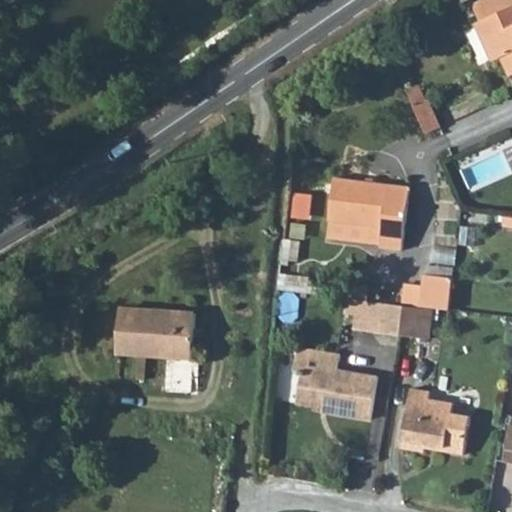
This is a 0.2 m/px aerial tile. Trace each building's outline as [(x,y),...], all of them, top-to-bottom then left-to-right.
[(511,0),(484,0),(472,6),(479,20),(511,4),(511,0)] [(511,4),(479,20),(475,21),(492,60),(500,57),(509,75),(511,73),(511,4)] [(414,105),(425,101),(419,87),(408,92),(414,105)] [(426,132),(440,126),(428,99),(425,101),(414,105),(426,132)] [(411,186),(334,176),(327,235),(378,243),(378,246),(402,249),(411,186)] [(428,272),(426,284),(423,305),(435,306),(450,308),(454,275),(428,272)] [(407,282),(403,303),(406,303),(423,305),(426,284),(407,282)] [(374,300),(357,298),(353,326),(370,329),(374,300)] [(406,303),(403,303),(374,300),(370,329),(400,334),(406,303)] [(423,305),(406,303),(400,334),(430,339),(435,306),(423,305)] [(193,357),(196,312),(121,307),(119,352),(193,357)] [(297,402),(318,406),(327,408),(326,413),(369,421),(376,378),(339,371),(342,356),(299,348),(295,372),(297,372),(297,376),(302,377),(297,402)] [(425,452),(426,447),(427,442),(435,444),(435,449),(464,453),(470,416),(452,413),(453,404),(430,401),(432,391),(412,388),(402,449),(425,452)]
